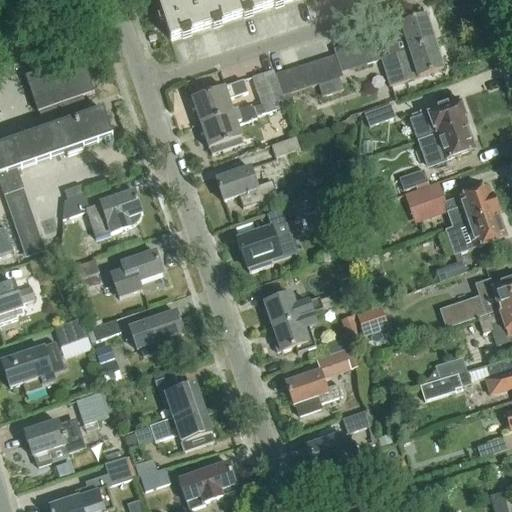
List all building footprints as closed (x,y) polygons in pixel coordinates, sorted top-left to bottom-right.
[(225,0),(167,0),(158,3),(170,42),(232,22),(225,0)] [(294,1),(293,0),(225,0),(232,22),(294,1)] [(389,58),(434,44),(426,18),(400,26),(404,40),(385,47),(389,58)] [(371,41),(345,49),(352,70),(363,67),(360,57),(375,52),(371,41)] [(443,71),(434,44),(389,58),(381,61),(390,89),(417,80),(443,71)] [(341,74),(352,70),(345,49),(334,53),(336,58),(341,74)] [(378,62),(375,52),(360,57),(363,67),(378,62)] [(336,58),(323,62),(330,83),(339,80),(342,79),(341,74),(336,58)] [(112,141),(102,114),(87,120),(80,102),(93,97),(80,61),(25,81),(38,115),(40,118),(46,135),(40,137),(37,131),(28,134),(30,140),(0,151),(0,189),(4,202),(24,195),(17,175),(112,141)] [(318,87),(330,83),(323,62),(311,66),(318,87)] [(311,66),(299,70),(306,91),(318,87),(311,66)] [(294,95),(306,91),(299,70),(287,74),(294,95)] [(285,112),(281,99),(274,78),(273,74),(263,77),(276,115),(285,112)] [(287,74),(274,78),(281,99),(294,95),(287,74)] [(276,115),(263,77),(252,81),(261,109),(264,118),(276,115)] [(342,92),(339,80),(330,83),(318,87),(322,98),(342,92)] [(189,103),(197,128),(233,116),(228,103),(248,96),(244,84),(189,103)] [(434,138),(466,127),(468,126),(458,101),(425,112),(427,119),(412,124),(419,144),(434,138)] [(393,106),(368,115),(373,130),(399,121),(393,106)] [(254,121),(264,118),(261,109),(253,112),(253,109),(233,116),(197,128),(206,154),(207,154),(209,160),(241,149),(238,143),(239,143),(235,131),(255,124),(254,121)] [(466,127),(434,138),(439,153),(424,158),(428,169),(475,152),(466,127)] [(299,140),(274,149),(279,162),(303,153),(299,140)] [(250,171),(216,184),(224,206),(239,201),(244,213),(278,201),(273,186),(257,191),(250,171)] [(427,173),(402,182),(407,194),(432,185),(427,173)] [(455,230),(498,215),(493,198),(492,198),(488,189),(447,204),(441,186),(407,198),(414,218),(415,218),(418,226),(450,215),(455,230)] [(83,188),(65,195),(69,204),(84,199),(86,198),(83,188)] [(338,194),(268,219),(273,231),(343,206),(338,194)] [(100,208),(106,224),(94,228),(99,241),(129,230),(133,228),(136,225),(139,221),(140,216),(141,216),(134,196),(100,208)] [(89,214),(84,199),(69,204),(65,206),(63,223),(89,214)] [(460,257),(508,240),(498,215),(455,230),(444,234),(456,268),(439,274),(443,286),(467,277),(460,257)] [(295,256),(292,245),(276,251),(270,232),(236,244),(244,266),(245,266),(249,277),(273,268),(271,264),(295,256)] [(121,268),(123,274),(110,278),(118,302),(142,294),(139,286),(163,278),(155,256),(121,268)] [(60,257),(30,267),(35,280),(64,270),(60,257)] [(75,284),(100,276),(95,263),(70,272),(75,284)] [(384,266),(369,271),(373,283),(388,278),(384,266)] [(464,307),(440,316),(446,334),(470,325),(478,323),(511,310),(511,280),(490,288),(488,283),(474,288),(479,302),(464,307)] [(0,292),(0,330),(18,325),(17,323),(24,320),(20,309),(34,304),(30,292),(16,297),(13,288),(0,292)] [(321,304),(320,302),(295,310),(291,297),(281,300),(278,294),(263,300),(265,306),(273,331),(313,317),(347,305),(344,296),(321,304)] [(511,310),(478,323),(483,337),(491,335),(496,349),(510,344),(508,339),(511,338),(511,310)] [(381,311),(357,320),(363,337),(387,328),(381,311)] [(175,316),(142,328),(130,332),(137,354),(140,353),(143,361),(162,354),(183,347),(181,340),(183,339),(175,316)] [(317,327),(313,317),(273,331),(274,334),(270,335),(277,356),(296,350),(298,357),(316,351),(309,330),(317,327)] [(353,343),(357,342),(355,319),(341,324),(347,340),(328,347),(332,358),(348,353),(356,350),(353,343)] [(101,320),(90,324),(93,332),(104,328),(101,320)] [(82,323),(56,332),(63,351),(89,342),(82,323)] [(118,325),(95,333),(99,345),(122,337),(118,325)] [(31,357),(1,367),(9,392),(23,387),(26,398),(44,392),(43,390),(53,386),(49,374),(63,369),(56,349),(31,357)] [(123,387),(110,349),(94,354),(108,393),(123,387)] [(320,374),(285,386),(294,410),(296,409),(300,420),(322,413),(320,408),(343,400),(338,387),(326,392),(324,384),(355,373),(348,353),(332,358),(317,364),(320,374)] [(440,383),(467,375),(463,361),(436,370),(440,383)] [(467,375),(440,383),(421,389),(426,404),(451,396),(450,395),(472,388),(467,375)] [(489,398),(496,396),(511,390),(511,375),(485,384),(489,398)] [(170,404),(176,421),(202,412),(193,387),(168,396),(163,383),(154,386),(161,407),(170,404)] [(108,396),(100,399),(107,418),(114,415),(108,396)] [(100,399),(76,407),(84,431),(109,423),(107,418),(100,399)] [(184,455),(200,450),(213,445),(210,437),(210,436),(202,412),(176,421),(152,430),(157,445),(175,438),(173,433),(176,432),(184,455)] [(373,413),(345,423),(351,440),(379,430),(373,413)] [(57,426),(24,436),(32,461),(33,461),(37,472),(52,467),(68,461),(68,459),(85,453),(79,436),(75,423),(58,429),(57,426)] [(353,445),(350,444),(345,446),(342,437),(307,449),(315,472),(317,471),(320,474),(324,476),(329,476),(332,475),(333,476),(353,468),(352,465),(360,463),(354,446),(353,445)] [(507,441),(480,451),(483,462),(511,453),(507,441)] [(135,484),(128,462),(107,469),(114,491),(135,484)] [(141,482),(142,481),(160,475),(156,464),(137,470),(141,482)] [(227,467),(192,479),(179,484),(188,511),(194,511),(214,505),(212,498),(234,490),(227,467)] [(168,473),(160,475),(142,481),(147,496),(173,488),(168,473)] [(114,511),(107,491),(111,489),(107,478),(85,486),(86,491),(69,497),(71,503),(49,511),(114,511)] [(497,511),(511,511),(511,494),(493,500),(497,511)]
